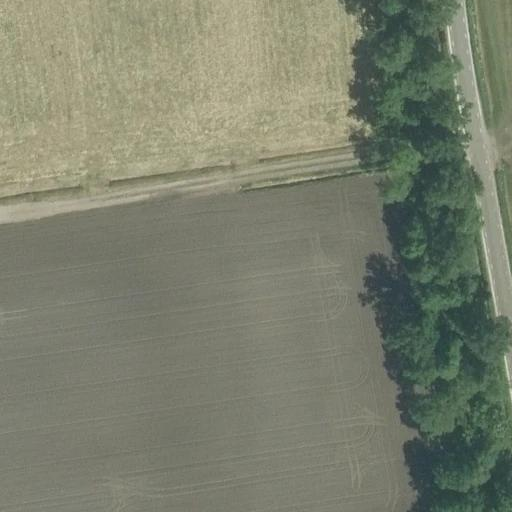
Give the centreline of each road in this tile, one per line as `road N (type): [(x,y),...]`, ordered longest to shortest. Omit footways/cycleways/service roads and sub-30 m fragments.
road 1 (track): [(0,212),(476,140)]
road 2 (unclassified): [(511,337),(453,0)]
